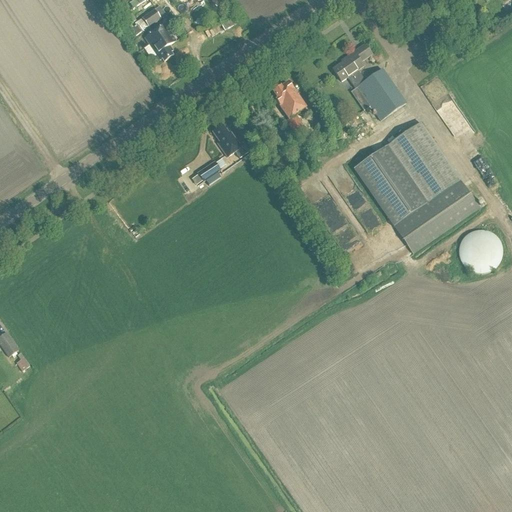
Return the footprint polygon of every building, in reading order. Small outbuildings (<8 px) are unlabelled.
[(154,12),(142,20),(148,29),(161,21),(154,12)] [(414,34),(430,57),(460,36),(445,13),(414,34)] [(165,27),(145,41),(159,62),(162,60),(164,64),(172,58),(170,55),(173,53),(169,48),(176,43),(165,27)] [(380,122),(405,105),(382,72),(365,84),(357,73),(363,68),(360,64),(365,61),(372,57),(365,47),(347,59),(349,61),(342,65),(333,71),(341,84),(346,80),(355,92),(349,96),(363,116),(371,109),(380,122)] [(296,118),(306,110),(297,97),(297,98),(293,93),(294,93),(288,85),(281,90),(280,90),(277,90),(277,89),(274,92),(273,95),(278,102),(276,103),(280,109),(289,122),(286,123),(297,139),(306,132),(296,118)] [(419,124),(352,171),(413,257),(479,211),(419,124)] [(218,146),(227,160),(242,150),(230,134),(228,135),(223,127),(212,134),(220,145),(218,146)] [(249,154),(245,148),(239,152),(243,158),(249,154)] [(198,175),(203,184),(220,173),(214,164),(198,175)] [(476,229),(458,254),(469,263),(465,268),(483,281),(505,251),(476,229)] [(0,346),(9,360),(19,353),(7,335),(0,339),(0,346)] [(23,360),(15,365),(20,374),(29,368),(23,360)]
